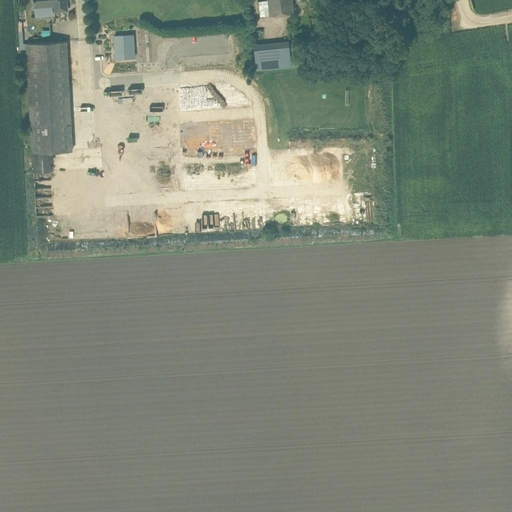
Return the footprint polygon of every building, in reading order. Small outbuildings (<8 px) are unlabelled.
[(33,0),(34,6),(34,16),(48,15),(48,12),(53,11),(67,10),(66,0),(33,0)] [(262,1),(259,1),(260,15),(264,15),(293,12),(291,0),(268,0),(262,1)] [(134,57),(133,35),(114,36),(115,58),(134,57)] [(26,43),(32,152),(72,150),(66,40),(26,43)] [(250,47),(253,72),(298,67),(297,58),(289,59),(288,44),(250,47)] [(161,124),(180,116),(175,105),(157,114),(161,124)] [(213,188),(244,187),(244,175),(213,176),(213,188)]
